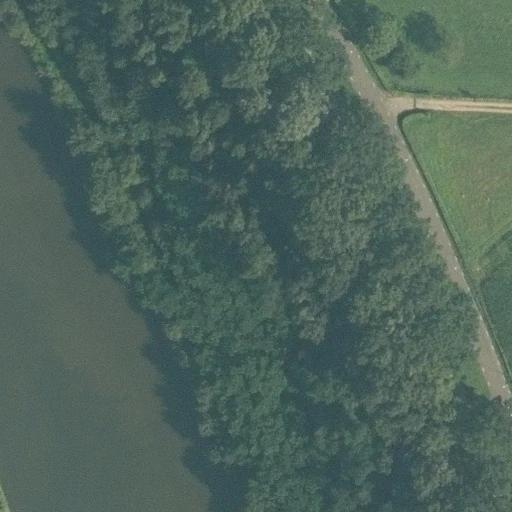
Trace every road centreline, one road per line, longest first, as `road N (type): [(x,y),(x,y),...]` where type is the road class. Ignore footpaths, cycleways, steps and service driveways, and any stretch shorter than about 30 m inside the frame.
road 1 (tertiary): [(511,421),(442,240),(376,102),(314,0)]
road 2 (track): [(376,102),(511,109)]
